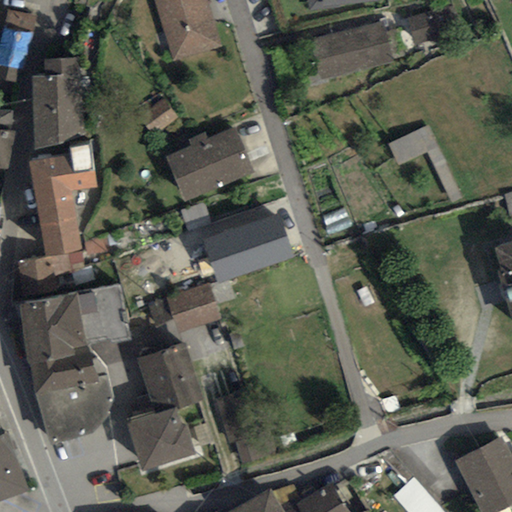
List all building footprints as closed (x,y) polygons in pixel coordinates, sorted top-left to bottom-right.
[(200,0),(155,0),(171,56),(213,44),(200,0)] [(447,9),(412,18),(418,39),(453,30),(447,9)] [(309,44),(318,77),(387,58),(378,25),(309,44)] [(6,30),(0,55),(0,83),(15,87),(27,35),(6,30)] [(35,71),(36,144),(85,130),(77,54),(44,55),(45,70),(35,71)] [(141,114),(152,131),(172,119),(161,102),(141,114)] [(13,128),(0,125),(0,165),(6,167),(13,128)] [(400,162),(442,150),(435,127),(393,139),(400,162)] [(164,157),(179,197),(247,172),(232,131),(164,157)] [(31,162),(44,250),(73,246),(65,188),(90,185),(85,154),(31,162)] [(217,240),(229,270),(291,247),(279,216),(217,240)] [(511,241),(489,248),(511,328),(511,241)] [(119,287),(77,296),(86,339),(129,330),(119,287)] [(166,299),(175,328),(215,316),(206,287),(166,299)] [(76,291),(20,303),(28,356),(89,346),(86,339),(77,296),(76,291)] [(89,346),(28,356),(27,375),(50,439),(92,423),(103,407),(111,392),(106,365),(92,367),(89,346)] [(140,359),(155,413),(175,408),(198,402),(183,347),(140,359)] [(214,400),(235,466),(265,457),(245,391),(214,400)] [(155,413),(126,422),(139,466),(187,452),(175,408),(155,413)] [(0,496),(27,488),(8,429),(0,431),(0,496)] [(499,442),(459,459),(481,511),(484,511),(511,499),(511,459),(507,461),(499,442)] [(295,511),(344,511),(328,489),(295,511)] [(275,511),(263,491),(227,511),(275,511)]
